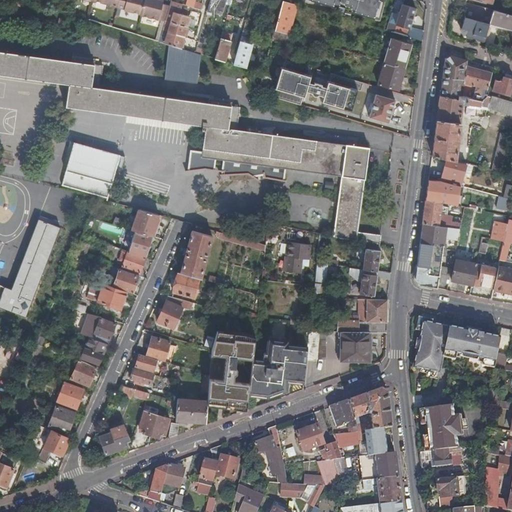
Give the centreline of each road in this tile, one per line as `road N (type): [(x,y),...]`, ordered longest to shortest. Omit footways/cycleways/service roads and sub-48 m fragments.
road 1 (residential): [(82,483),(397,369)]
road 2 (residential): [(178,226),(72,468),(82,483)]
road 3 (tertiary): [(432,41),(399,295)]
road 4 (tertiary): [(397,369),(418,511)]
